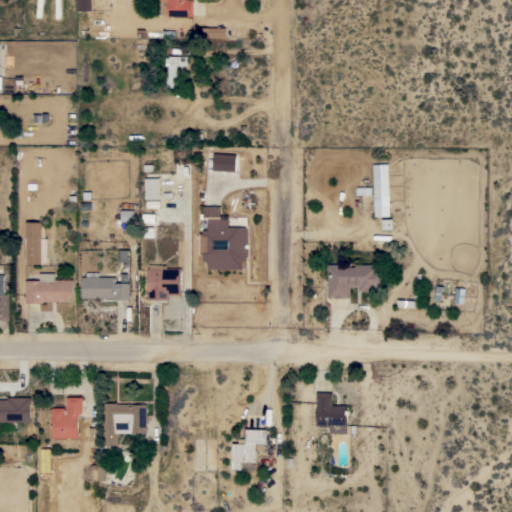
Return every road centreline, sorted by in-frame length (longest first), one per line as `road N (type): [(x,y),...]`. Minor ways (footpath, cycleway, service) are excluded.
road 1 (residential): [(284,0),(288,351)]
road 2 (residential): [(0,348),(288,351)]
road 3 (residential): [(288,351),(511,357)]
